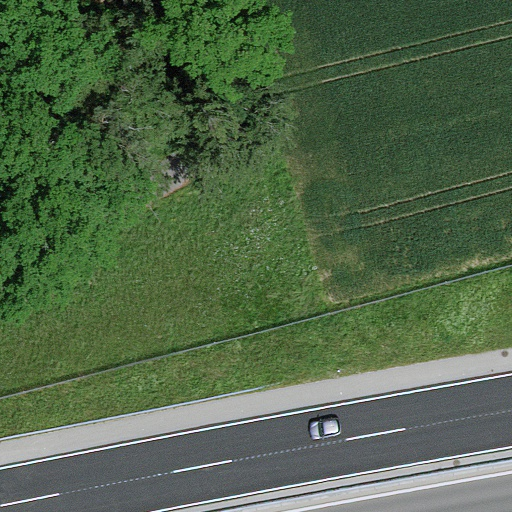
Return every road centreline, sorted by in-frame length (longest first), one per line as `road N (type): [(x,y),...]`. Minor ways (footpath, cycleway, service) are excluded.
road 1 (motorway): [(511,410),(0,506)]
road 2 (unclassified): [(0,231),(122,200),(193,156),(214,123),(220,82),(207,0)]
